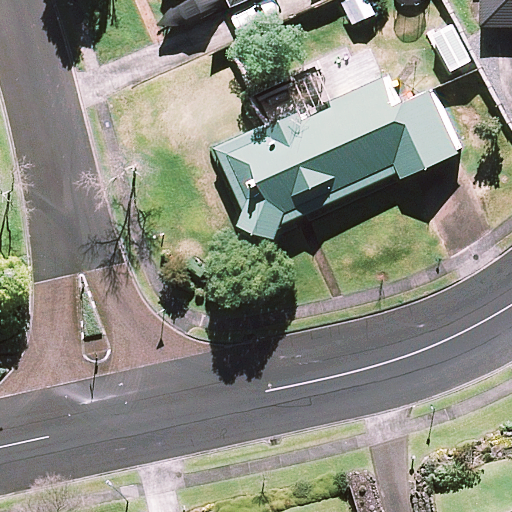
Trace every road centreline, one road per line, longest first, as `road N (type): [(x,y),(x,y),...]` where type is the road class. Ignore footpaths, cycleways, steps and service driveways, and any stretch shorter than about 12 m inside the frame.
road 1 (residential): [(7,0),(105,435)]
road 2 (residential): [(511,314),(411,362),(341,383),(105,435)]
